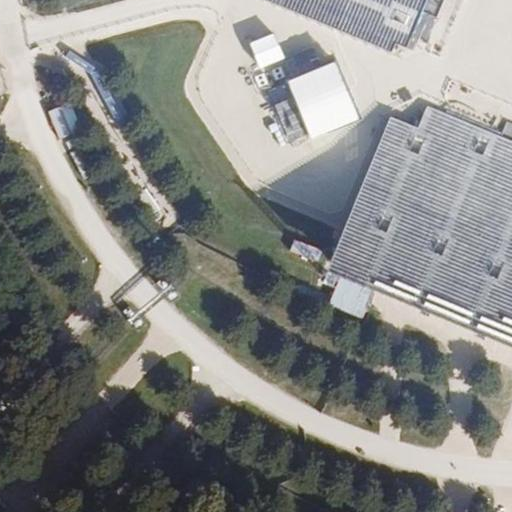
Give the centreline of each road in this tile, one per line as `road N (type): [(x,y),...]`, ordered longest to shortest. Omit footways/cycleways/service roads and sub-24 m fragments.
road 1 (track): [(9,0),(28,88),(62,174),(120,265),(184,335),(249,385),(331,430),(438,465),(511,476)]
road 2 (track): [(0,490),(161,313)]
